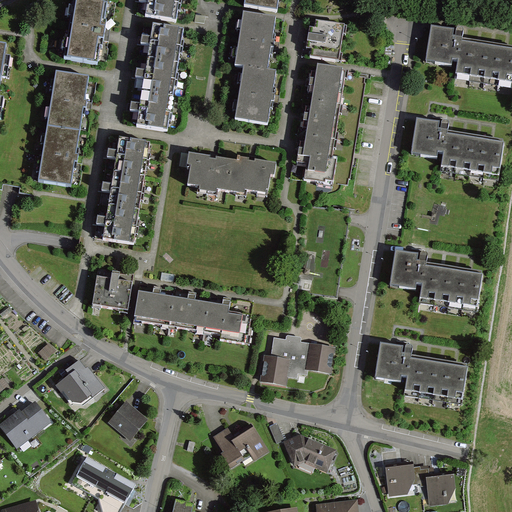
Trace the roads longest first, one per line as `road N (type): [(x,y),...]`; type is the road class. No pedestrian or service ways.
road 1 (residential): [(347,423),(403,42),(412,27)]
road 2 (residential): [(0,255),(89,339),(176,383)]
road 3 (residential): [(176,383),(347,423)]
road 4 (residential): [(176,383),(150,511)]
road 5 (residential): [(347,423),(472,452)]
